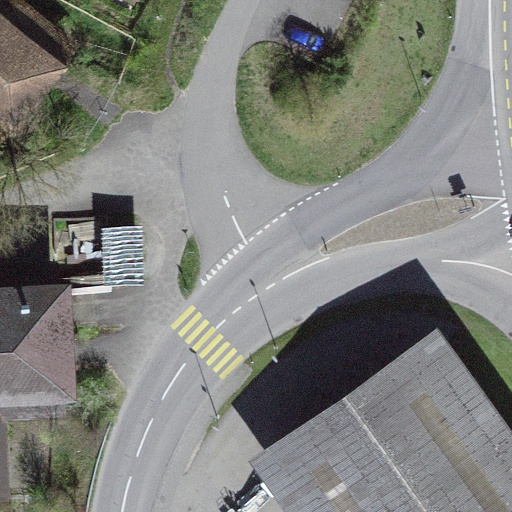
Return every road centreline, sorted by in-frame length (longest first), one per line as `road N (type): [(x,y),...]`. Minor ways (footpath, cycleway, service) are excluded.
road 1 (residential): [(0,212),(120,172),(190,172),(209,178),(223,197),(269,283)]
road 2 (tertiary): [(269,283),(232,311),(174,378),(137,450),(122,511)]
road 3 (tertiary): [(511,192),(396,222),(269,283)]
